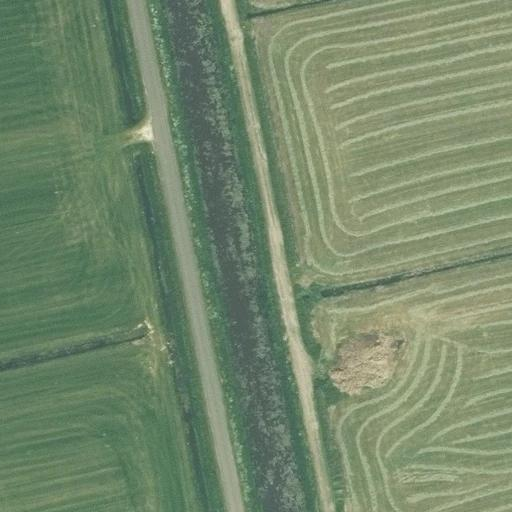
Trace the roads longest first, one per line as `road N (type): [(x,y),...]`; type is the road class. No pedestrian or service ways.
road 1 (unclassified): [(235,511),(135,0)]
road 2 (track): [(320,511),(225,0)]
